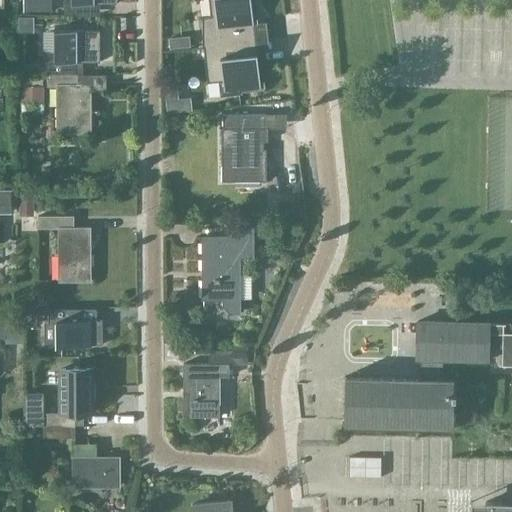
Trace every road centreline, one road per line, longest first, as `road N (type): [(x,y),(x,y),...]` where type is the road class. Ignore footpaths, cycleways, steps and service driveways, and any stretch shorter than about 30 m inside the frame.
road 1 (residential): [(277,465),(167,457),(155,447),(152,0)]
road 2 (unclassified): [(277,465),(273,370),(330,224),(307,0)]
